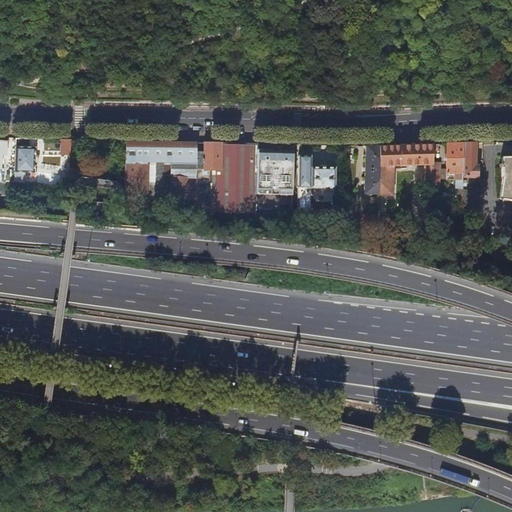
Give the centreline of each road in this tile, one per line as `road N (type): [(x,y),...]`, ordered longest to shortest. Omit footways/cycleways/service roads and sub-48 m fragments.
road 1 (motorway): [(0,382),(286,424),(511,487)]
road 2 (motorway): [(511,309),(390,274),(271,254),(0,232)]
road 3 (motorway): [(511,343),(0,274)]
road 4 (tertiary): [(0,112),(297,122),(511,116)]
road 5 (motorway): [(0,324),(308,369)]
road 6 (motorway): [(308,369),(341,388),(511,417)]
road 7 (motorway): [(308,369),(511,394)]
